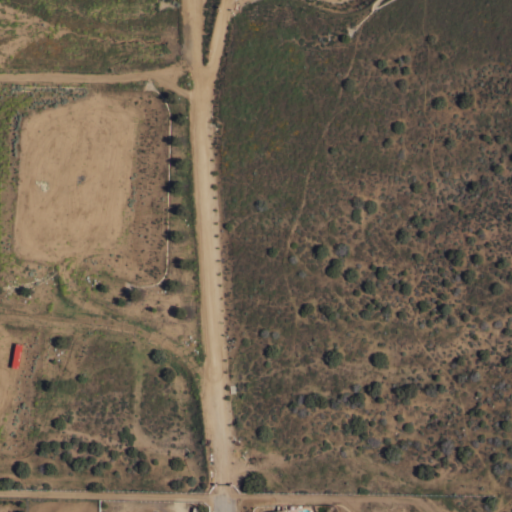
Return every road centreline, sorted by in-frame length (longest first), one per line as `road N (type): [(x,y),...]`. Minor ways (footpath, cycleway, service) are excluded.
road 1 (track): [(0,492),(406,500),(424,511)]
road 2 (track): [(0,78),(197,81)]
